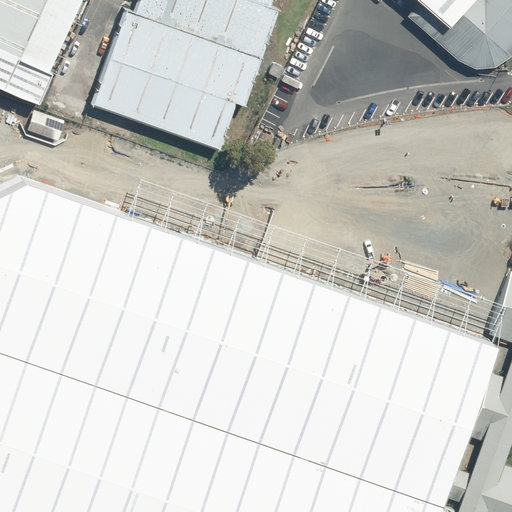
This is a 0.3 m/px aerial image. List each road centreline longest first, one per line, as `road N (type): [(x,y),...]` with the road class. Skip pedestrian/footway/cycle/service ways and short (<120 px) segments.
road 1 (unknown): [(233,186),(239,214),(275,233),(383,214)]
road 2 (unknown): [(383,214),(511,194)]
